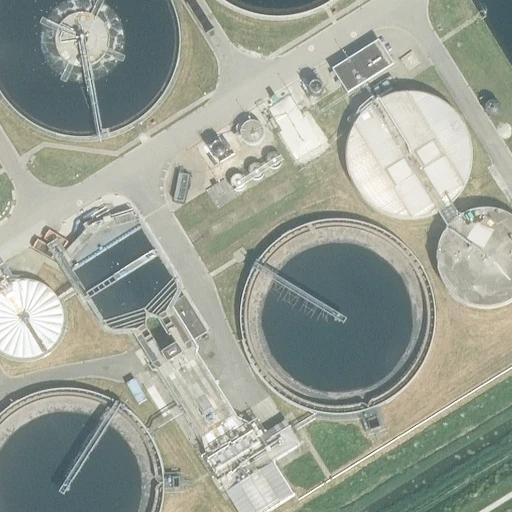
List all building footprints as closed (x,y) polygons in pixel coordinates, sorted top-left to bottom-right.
[(392,67),(377,43),(332,71),(347,95),(392,67)] [(405,220),(422,218),(437,213),(449,205),(460,194),(467,181),(471,166),(472,151),(468,136),(462,122),(450,109),(435,99),(419,94),(401,94),(384,98),(369,107),(357,120),(349,136),(346,152),(347,169),(352,184),(361,198),(374,209),(389,217),(405,220)] [(248,145),(255,145),(261,141),(262,133),(259,127),(253,124),(247,125),(243,129),(241,134),(242,141),(248,145)] [(211,156),(216,159),(222,157),(224,151),(222,147),(217,145),(213,146),(210,151),(211,156)] [(268,168),(272,170),(277,168),(281,164),(280,158),(277,154),(271,153),(267,156),(265,160),(265,164),(268,168)] [(249,178),(254,181),(258,180),(262,178),(263,174),(262,169),(258,166),(253,165),(249,168),(247,173),(249,178)] [(230,187),(233,191),(237,192),(242,190),(245,186),(244,181),(240,177),(235,176),(231,179),(229,183),(230,187)] [(457,302),(469,309),(483,312),(498,311),(511,306),(511,305),(511,221),(503,217),(490,214),(477,215),(464,219),(454,227),(444,238),(439,251),(437,265),(440,279),(446,292),(457,302)] [(85,231),(60,257),(65,266),(61,268),(75,292),(79,289),(95,314),(114,318),(140,361),(154,364),(215,461),(221,458),(255,511),(256,511),(275,502),(241,446),(248,440),(189,346),(193,333),(201,328),(131,215),(95,224),(85,231)] [(261,368),(269,377),(281,387),(289,392),(299,397),(312,401),(326,403),(339,404),(353,402),(366,398),(379,392),(390,385),(401,376),(410,365),(417,354),(422,341),(426,328),(427,314),(427,300),(426,293),(422,280),(417,268),(410,256),(401,245),(390,236),(379,229),(366,223),(353,219),(339,218),(333,217),(326,218),(312,220),(299,224),(287,230),(275,238),(265,248),(261,253),(253,264),(250,271),(245,283),(242,297),(241,311),(242,319),(242,324),(245,338),(250,351),(253,357),(261,368)] [(30,278),(22,278),(14,279),(8,280),(4,283),(0,285),(0,343),(4,346),(8,349),(14,351),(19,352),(25,352),(30,351),(35,349),(40,347),(45,344),(49,341),(53,336),(55,332),(58,327),(59,321),(60,316),(59,308),(57,300),(53,293),(49,289),(43,283),(38,281),(30,278)] [(0,511),(149,511),(151,509),(155,495),(156,482),(156,468),(153,454),(149,441),(142,429),(134,418),(125,408),(114,400),(102,393),(89,388),(75,386),(61,385),(48,386),(34,389),(22,395),(10,402),(0,409),(0,511)]
